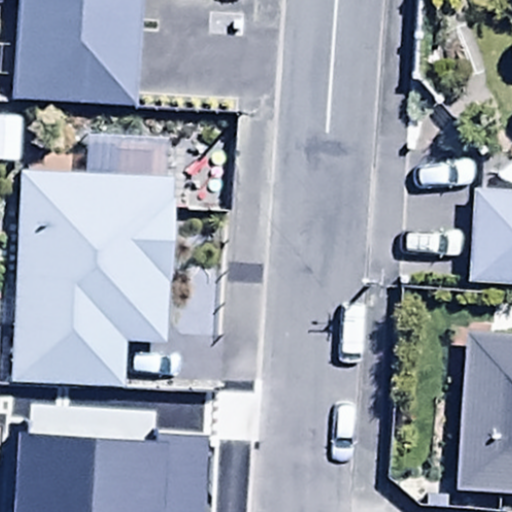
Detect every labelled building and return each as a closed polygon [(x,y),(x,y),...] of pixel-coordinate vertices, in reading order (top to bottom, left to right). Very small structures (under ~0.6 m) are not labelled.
[(19,0),(13,112),(133,119),(140,2),(157,3),(157,0),(19,0)] [(22,182),(10,390),(121,397),(124,351),(163,354),(175,193),(22,182)] [(511,201),(462,200),(460,299),(511,300),(511,201)] [(511,511),(511,351),(460,347),(448,502),(481,505),(480,511),(511,511)] [(166,406),(18,399),(18,464),(105,468),(106,453),(163,456),(166,406)] [(156,511),(148,477),(26,506),(27,511),(156,511)]
